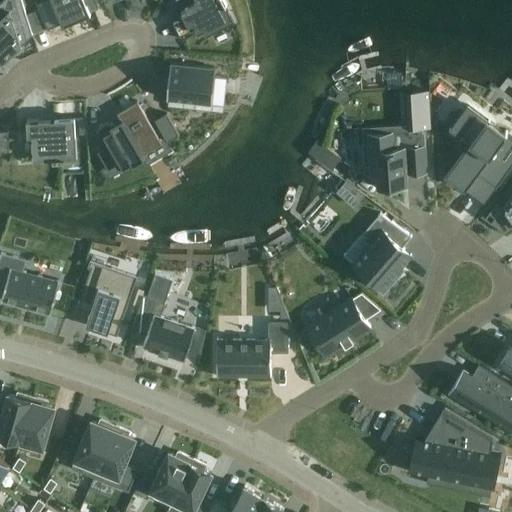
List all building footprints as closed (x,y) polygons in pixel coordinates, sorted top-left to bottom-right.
[(0,41),(11,53),(30,34),(31,35),(32,34),(21,0),(5,0),(0,5),(0,41)] [(35,0),(47,29),(98,8),(94,0),(35,0)] [(179,19),(173,22),(175,26),(182,40),(206,27),(207,30),(230,19),(232,22),(233,22),(225,6),(226,5),(223,0),(175,0),(180,8),(175,10),(179,19)] [(162,106),(207,111),(211,75),(166,70),(162,106)] [(406,90),(408,129),(432,127),(429,89),(406,90)] [(97,130),(96,134),(97,138),(98,141),(102,148),(97,151),(107,168),(138,151),(141,155),(162,143),(137,100),(116,112),(122,123),(117,126),(114,124),(110,123),(106,123),(103,124),(100,127),(97,130)] [(464,150),(447,174),(466,188),(477,172),(497,186),(511,165),(511,136),(468,104),(445,136),(464,150)] [(167,113),(155,119),(167,141),(179,135),(167,113)] [(39,119),(27,120),(27,130),(28,136),(32,135),(33,159),(53,158),(53,160),(65,160),(65,158),(77,157),(75,117),(51,118),(39,119)] [(426,172),(424,130),(368,133),(369,149),(365,149),(366,165),(370,165),(371,175),(377,175),(378,187),(407,185),(407,173),(426,172)] [(9,131),(0,131),(0,147),(9,147),(9,131)] [(511,192),(502,206),(496,201),(488,213),(494,217),(491,221),(481,214),(480,215),(506,234),(511,230),(511,192)] [(365,279),(383,294),(396,279),(392,276),(411,255),(402,247),(412,236),(380,212),(360,236),(369,244),(353,263),(368,276),(365,279)] [(23,270),(26,259),(1,252),(0,254),(0,289),(3,291),(1,300),(3,300),(49,312),(49,313),(50,313),(60,279),(58,279),(58,280),(23,270)] [(117,333),(137,275),(105,265),(103,271),(91,266),(78,303),(91,307),(86,324),(98,329),(99,326),(117,333)] [(138,287),(133,303),(139,305),(143,294),(145,289),(138,287)] [(381,309),(361,292),(352,298),(352,297),(307,325),(326,355),(371,327),(365,319),(381,309)] [(139,305),(131,329),(147,334),(143,345),(184,359),(195,327),(160,315),(165,302),(143,294),(139,305)] [(218,337),(217,337),(217,376),(218,376),(218,375),(270,375),(270,376),(271,376),(271,351),(287,351),(287,323),(269,323),(269,339),(218,339),(218,337)] [(511,344),(500,362),(511,369),(511,344)] [(449,391),(448,392),(511,430),(511,384),(479,363),(478,364),(486,369),(479,378),(463,369),(450,391),(449,391)] [(0,422),(0,434),(20,440),(33,396),(18,392),(16,396),(8,394),(0,422)] [(33,396),(20,440),(24,442),(21,451),(40,457),(54,407),(46,405),(47,400),(33,396)] [(414,436),(407,471),(484,486),(491,452),(485,451),(492,438),(442,408),(424,438),(414,436)] [(71,467),(93,476),(115,425),(100,419),(99,423),(91,420),(71,467)] [(115,425),(93,476),(129,491),(139,464),(126,459),(135,438),(127,435),(129,431),(115,425)] [(150,489),(172,499),(192,458),(178,451),(176,455),(168,452),(150,489)] [(12,467),(19,471),(25,461),(19,457),(12,467)] [(0,477),(9,465),(0,458),(0,477)] [(192,458),(172,499),(192,509),(190,511),(207,511),(212,503),(200,497),(211,472),(204,469),(206,464),(192,458)] [(50,478),(43,488),(50,492),(56,482),(50,478)] [(212,503),(207,511),(254,511),(264,496),(263,496),(245,485),(231,507),(216,498),(212,503)] [(264,496),(254,511),(281,511),(284,508),(264,496)] [(38,498),(31,508),(37,511),(38,511),(45,503),(38,498)] [(85,501),(79,511),(88,511),(92,506),(85,501)]
